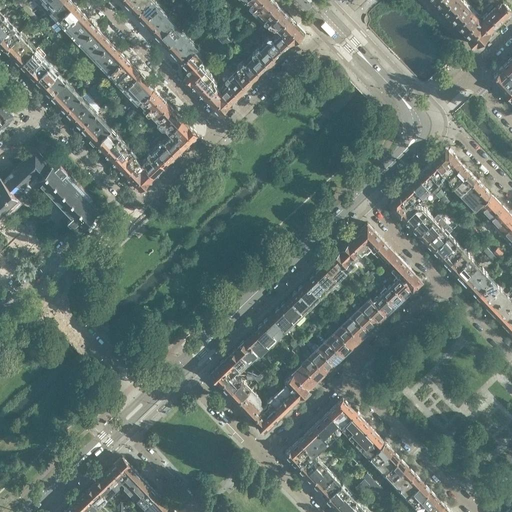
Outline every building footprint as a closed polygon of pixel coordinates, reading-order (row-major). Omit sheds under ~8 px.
[(71,0),(61,0),(53,8),(51,9),(66,25),(81,10),(71,0)] [(148,0),(123,0),(136,12),(148,0)] [(165,15),(151,0),(148,0),(136,12),(151,28),(165,15)] [(274,1),(273,0),(247,0),(250,3),(249,5),(254,11),(257,10),(260,14),(274,1)] [(432,0),(447,15),(462,0),(432,0)] [(462,31),(480,15),(465,0),(462,0),(447,15),(462,31)] [(490,29),(500,19),(506,13),(508,13),(510,11),(510,9),(511,8),(504,0),(491,0),(495,4),(482,17),(480,15),(462,31),(466,36),(467,36),(467,37),(468,39),(468,41),(470,43),(472,43),(474,44),(475,42),(476,43),(491,29),(490,29)] [(289,16),(274,1),(260,14),(263,17),(262,19),(265,23),(267,23),(269,25),(271,25),(273,27),(277,27),(289,16)] [(96,26),(81,10),(66,25),(80,40),(96,26)] [(0,33),(11,23),(3,15),(0,17),(0,33)] [(180,31),(165,15),(151,28),(166,44),(180,31)] [(305,31),(297,22),(296,23),(289,16),(277,27),(279,30),(292,43),(294,43),(295,41),(305,31)] [(0,41),(5,46),(19,32),(11,23),(0,33),(0,41)] [(110,41),(96,26),(80,40),(95,55),(110,41)] [(277,57),(292,43),(279,30),(272,37),(271,35),(268,35),(266,37),(268,39),(264,43),(277,57)] [(196,46),(180,31),(166,44),(181,60),(194,48),(196,46)] [(34,48),(19,32),(5,46),(20,62),(34,48)] [(124,56),(110,41),(95,55),(109,70),(124,56)] [(262,72),(277,57),(264,43),(260,47),(257,46),(251,52),(252,54),(248,58),(262,72)] [(50,64),(34,48),(20,62),(35,78),(50,64)] [(206,67),(202,63),(203,61),(203,60),(201,57),(201,56),(194,48),(181,60),(188,67),(186,69),(188,71),(184,75),(190,81),(204,68),(206,67)] [(511,55),(503,64),(511,73),(511,55)] [(139,71),(124,56),(109,70),(124,86),(139,71)] [(247,86),(262,72),(248,58),(244,62),(242,60),(236,66),(237,69),(233,72),(247,86)] [(65,80),(50,64),(35,78),(50,94),(65,80)] [(511,73),(503,64),(491,76),(502,86),(502,88),(505,92),(511,85),(511,73)] [(216,82),(214,80),(214,77),(212,75),(212,73),(210,71),(208,72),(204,68),(190,81),(204,96),(216,85),(216,82)] [(153,87),(139,71),(124,86),(139,101),(140,100),(139,100),(153,87)] [(231,101),(247,86),(233,72),(229,77),(227,75),(225,77),(225,79),(226,81),(219,87),(219,88),(231,101)] [(80,96),(65,80),(50,94),(65,110),(80,96)] [(231,101),(219,88),(219,87),(216,85),(204,96),(219,112),(231,101)] [(168,102),(153,87),(139,100),(140,100),(143,104),(142,106),(148,112),(150,111),(154,115),(168,102)] [(95,112),(80,96),(65,110),(81,126),(95,112)] [(13,113),(7,107),(7,105),(5,103),(3,103),(0,99),(0,116),(6,122),(13,115),(13,113)] [(183,117),(168,102),(154,115),(158,119),(157,121),(163,128),(165,127),(169,130),(183,117)] [(110,128),(95,112),(81,126),(96,142),(110,128)] [(198,133),(183,117),(169,130),(169,131),(169,130),(171,133),(184,146),(198,133)] [(124,144),(121,140),(122,137),(116,131),(114,132),(110,128),(96,142),(110,157),(124,144)] [(169,160),(184,146),(171,133),(164,140),(162,138),(160,138),(158,140),(160,142),(155,146),(169,160)] [(360,156),(367,149),(361,143),(354,149),(360,156)] [(139,159),(135,155),(136,153),(130,147),(128,148),(124,144),(110,157),(125,172),(139,159)] [(154,175),(169,160),(155,146),(151,151),(149,149),(147,151),(147,153),(148,154),(141,161),(141,162),(154,175)] [(461,162),(457,157),(457,155),(455,153),(453,153),(448,148),(445,148),(440,152),(438,152),(436,154),(436,156),(432,159),(445,173),(447,175),(461,162)] [(0,210),(12,199),(15,202),(39,179),(37,177),(46,169),(43,166),(48,162),(35,149),(15,168),(15,167),(6,175),(5,173),(3,171),(4,170),(3,169),(0,171),(0,210)] [(154,175),(141,162),(141,161),(139,159),(125,172),(140,188),(154,175)] [(441,177),(445,173),(432,159),(417,174),(432,190),(436,186),(434,184),(438,181),(440,182),(442,180),(442,178),(441,177)] [(72,176),(67,171),(68,171),(59,162),(54,167),(52,164),(50,165),(48,162),(43,166),(46,169),(37,177),(39,179),(50,191),(61,180),(67,187),(71,183),(68,180),(72,176)] [(476,177),(461,162),(447,175),(452,179),(450,181),(453,185),(455,183),(459,187),(457,189),(460,192),(476,177)] [(432,190),(417,174),(402,188),(415,201),(419,197),(420,199),(423,199),(425,197),(423,195),(427,191),(429,193),(432,190)] [(88,218),(98,209),(90,200),(92,198),(72,176),(68,180),(71,183),(67,187),(61,180),(50,191),(73,215),(47,239),(53,245),(74,224),(77,228),(88,218)] [(491,192),(476,177),(460,192),(463,195),(465,194),(469,198),(467,199),(471,203),(472,201),(477,206),(477,205),(491,192)] [(417,204),(415,201),(402,188),(399,191),(397,191),(395,193),(395,195),(390,200),(390,203),(403,217),(417,204)] [(489,217),(502,204),(491,192),(477,205),(489,217)] [(418,232),(433,217),(430,214),(429,216),(425,211),(426,210),(423,206),(421,208),(417,204),(403,217),(418,232)] [(500,228),(511,216),(511,215),(502,204),(489,217),(500,228)] [(511,240),(511,238),(511,216),(500,228),(511,240)] [(446,234),(442,230),(444,228),(440,225),(439,226),(435,222),(436,221),(433,217),(418,232),(432,247),(446,234)] [(394,251),(381,237),(367,222),(357,231),(371,246),(370,247),(381,258),(384,261),(394,251)] [(357,231),(349,239),(349,240),(361,252),(365,248),(367,250),(370,247),(371,246),(357,231)] [(461,249),(457,245),(459,243),(453,236),(451,238),(447,234),(446,234),(432,247),(447,263),(461,249)] [(361,252),(349,240),(349,239),(340,248),(354,262),(358,258),(357,257),(361,252)] [(354,262),(340,248),(331,256),(331,257),(332,257),(344,270),(348,266),(350,267),(354,263),(354,262)] [(476,264),(471,260),(473,258),(467,252),(465,253),(461,249),(447,263),(461,278),(476,264)] [(422,280),(407,264),(394,251),(384,261),(387,264),(397,275),(398,274),(412,288),(413,289),(422,280)] [(332,257),(331,257),(323,265),(337,280),(342,276),(340,274),(344,270),(332,257)] [(490,279),(486,275),(488,273),(482,267),(480,269),(476,264),(461,278),(476,293),(490,279)] [(337,280),(323,265),(319,268),(318,269),(315,271),(315,272),(314,273),(327,286),(331,282),(333,285),(337,280)] [(327,286),(314,273),(314,274),(312,274),(310,276),(310,278),(306,281),(320,297),(325,292),(323,290),(327,286)] [(412,288),(398,274),(397,275),(394,278),(395,280),(391,284),(403,296),(404,295),(406,296),(408,293),(408,292),(412,288)] [(505,295),(500,290),(502,288),(496,282),(494,284),(490,279),(476,293),(490,308),(505,295)] [(320,297),(306,281),(302,285),(301,285),(298,287),(298,289),(297,290),(310,303),(314,299),(316,301),(320,297)] [(403,296),(391,284),(387,288),(385,286),(381,290),(382,292),(394,304),(398,301),(400,301),(402,299),(402,297),(403,296)] [(310,303),(297,290),(296,290),(295,291),(292,293),(292,294),(288,298),(303,313),(308,309),(306,307),(310,303)] [(394,304),(382,292),(378,296),(377,294),(372,299),(371,297),(371,298),(386,313),(389,309),(391,310),(394,307),(393,305),(394,304)] [(511,316),(511,298),(511,297),(509,299),(505,295),(490,308),(505,324),(511,316)] [(303,313),(288,298),(285,301),(283,302),(281,304),(281,305),(280,306),(292,319),(296,315),(298,317),(303,313)] [(386,313),(371,298),(362,306),(377,321),(381,318),(382,318),(385,315),(385,314),(386,313)] [(292,319),(280,306),(279,307),(277,307),(275,309),(275,311),(271,314),(286,330),(290,325),(288,323),(292,319)] [(377,321),(362,306),(354,314),(368,329),(372,326),(374,326),(376,324),(376,322),(377,321)] [(286,330),(271,314),(267,318),(266,318),(264,320),(263,322),(263,323),(275,336),(279,332),(281,334),(286,330)] [(368,329),(354,314),(345,322),(360,338),(363,334),(365,334),(368,332),(367,330),(368,329)] [(360,338),(345,322),(336,331),(351,346),(355,342),(356,343),(359,340),(359,339),(360,338)] [(275,336),(263,323),(262,323),(260,324),(258,326),(258,327),(254,331),(268,346),(273,342),(271,340),(275,336)] [(268,346),(254,331),(245,339),(257,351),(258,352),(262,348),(264,350),(268,346)] [(351,346),(336,331),(328,339),(342,354),(346,351),(348,351),(350,348),(350,347),(351,346)] [(257,351),(245,339),(245,338),(236,347),(249,361),(253,358),(252,357),(257,351)] [(342,354),(328,339),(319,347),(334,362),(337,359),(339,359),(342,357),(341,355),(342,354)] [(249,361),(236,347),(227,355),(239,368),(240,368),(245,363),(246,364),(249,361)] [(334,362),(319,347),(310,355),(325,371),(329,367),(330,367),(333,365),(333,363),(334,362)] [(239,368),(227,355),(218,363),(229,375),(234,374),(237,371),(239,371),(241,369),(240,368),(239,368)] [(325,371),(310,355),(302,364),(316,379),(320,375),(322,376),(324,373),(324,372),(325,371)] [(229,375),(218,363),(209,372),(220,384),(229,375)] [(316,379),(302,364),(293,372),(308,387),(311,384),(313,384),(316,381),(315,380),(316,379)] [(308,387),(293,372),(284,380),(286,382),(300,396),(300,397),(309,388),(308,387)] [(228,393),(243,379),(240,377),(238,377),(237,378),(234,374),(229,375),(220,384),(228,393)] [(236,401),(249,389),(244,384),(246,382),(243,379),(228,393),(236,401)] [(300,396),(286,382),(282,385),(283,387),(278,392),(291,405),(300,396)] [(245,410),(259,396),(256,393),(254,394),(249,389),(236,401),(245,410)] [(291,405),(278,392),(273,397),(272,395),(268,399),(282,413),(291,405)] [(262,410),(263,406),(259,402),(261,401),(261,398),(259,396),(245,410),(253,419),(262,410)] [(341,423),(355,410),(343,397),(329,410),(341,423)] [(282,413),(268,399),(266,400),(266,403),(263,406),(262,410),(273,422),(282,413)] [(273,422),(262,410),(253,419),(264,430),(273,422)] [(337,428),(342,424),(341,423),(329,410),(314,424),(327,438),(331,434),(333,435),(339,429),(337,428)] [(370,425),(355,410),(341,423),(342,424),(345,428),(345,430),(350,435),(352,434),(356,438),(370,425)] [(322,442),(327,438),(314,424),(298,439),(311,452),(312,453),(316,448),(317,450),(324,444),(322,442)] [(384,440),(370,425),(356,438),(360,443),(358,444),(364,450),(366,449),(370,453),(384,440)] [(297,465),(311,452),(298,439),(285,452),(297,465)] [(384,440),(370,453),(369,454),(384,470),(399,456),(384,440)] [(325,467),(321,463),(323,461),(318,456),(315,456),(312,453),(311,452),(297,465),(312,480),(325,467)] [(133,467),(130,464),(122,455),(111,466),(122,478),(133,467)] [(414,472),(413,471),(414,470),(410,466),(409,467),(404,461),(404,460),(401,457),(400,457),(399,456),(384,470),(399,486),(414,472)] [(122,478),(111,466),(102,474),(115,488),(121,481),(122,478)] [(128,488),(141,475),(133,467),(122,478),(121,481),(128,488)] [(340,482),(336,478),(337,477),(331,470),(329,472),(325,467),(312,480),(326,495),(340,482)] [(429,488),(428,487),(429,486),(426,482),(424,483),(419,477),(419,476),(416,473),(415,473),(414,472),(399,486),(414,502),(429,488)] [(115,488),(102,474),(93,483),(106,496),(108,498),(111,494),(109,493),(115,488)] [(136,497),(150,484),(141,475),(128,488),(136,497)] [(356,497),(341,481),(340,482),(326,495),(327,496),(326,498),(330,501),(331,501),(336,506),(336,507),(339,511),(340,510),(341,511),(356,497)] [(106,496),(93,483),(85,491),(97,504),(99,506),(102,503),(101,501),(106,496)] [(144,506),(158,493),(150,484),(136,497),(144,506)] [(435,511),(444,504),(443,503),(444,502),(441,498),(439,499),(434,493),(434,492),(431,488),(430,489),(429,488),(414,502),(423,511),(435,511)] [(97,504),(85,491),(76,499),(88,511),(92,511),(94,511),(92,509),(97,504)] [(155,511),(166,502),(158,493),(144,506),(150,511),(155,511)] [(370,511),(356,497),(341,511),(370,511)] [(88,511),(76,499),(67,507),(71,511),(88,511)] [(511,511),(511,501),(511,502),(509,504),(509,505),(501,511),(511,511)] [(176,511),(169,504),(166,502),(155,511),(176,511)]
